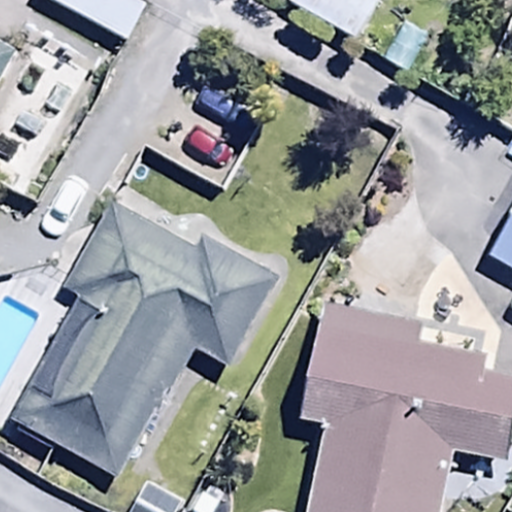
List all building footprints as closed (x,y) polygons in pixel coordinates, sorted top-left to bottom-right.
[(135,0),(45,0),(125,44),(146,6),(135,0)] [(376,0),(290,0),(287,6),(354,42),(376,0)] [(0,47),(0,80),(14,55),(0,47)] [(74,302),(8,419),(122,482),(193,353),(224,370),(274,280),(198,237),(191,249),(111,204),(60,294),(74,302)] [(487,354),(318,323),(299,426),(320,430),(304,511),(442,511),(455,445),(511,455),(511,380),(484,375),(487,354)]
